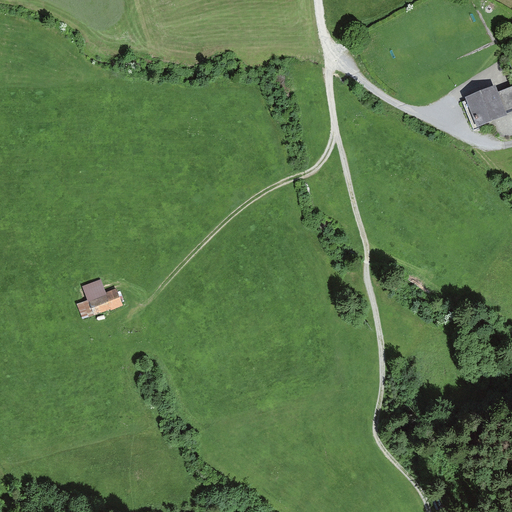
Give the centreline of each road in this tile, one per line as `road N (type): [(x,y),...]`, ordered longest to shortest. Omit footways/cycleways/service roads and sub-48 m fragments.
road 1 (track): [(336,130),(311,171),(255,197),(138,306)]
road 2 (track): [(327,44),(404,109),(458,116),(468,138),(481,144),(511,143)]
road 3 (track): [(327,44),(336,130),(366,252)]
